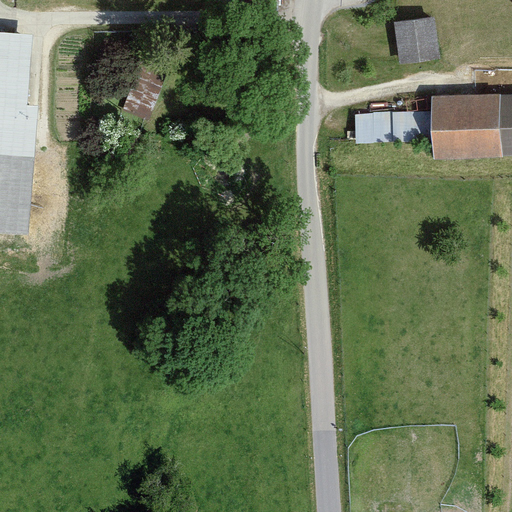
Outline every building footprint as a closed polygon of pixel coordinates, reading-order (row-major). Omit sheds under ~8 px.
[(436,58),(431,15),(392,20),(397,63),(436,58)] [(0,32),(0,231),(24,234),(40,35),(0,32)] [(124,111),(153,120),(171,57),(141,48),(124,111)] [(511,57),(488,58),(489,72),(511,71),(511,57)] [(511,92),(429,94),(430,157),(511,155),(511,92)] [(424,138),(423,107),(357,109),(358,139),(424,138)]
